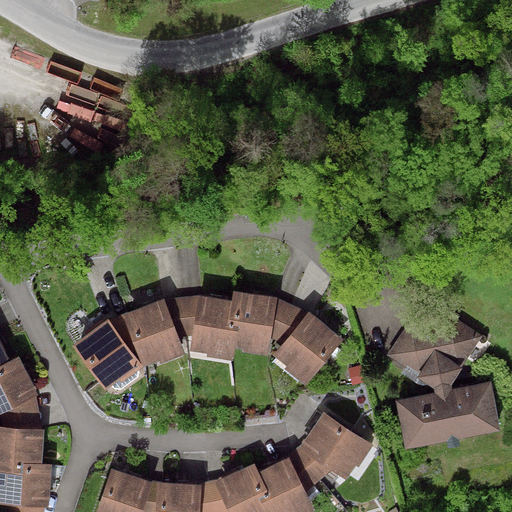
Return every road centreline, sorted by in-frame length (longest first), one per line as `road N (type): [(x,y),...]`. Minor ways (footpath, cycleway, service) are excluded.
road 1 (residential): [(367,0),(222,49),(151,59),(79,41),(7,0)]
road 2 (residential): [(360,270),(315,238),(253,222),(1,266)]
road 3 (residential): [(286,434),(183,441),(86,435)]
road 4 (residential): [(86,435),(1,266)]
